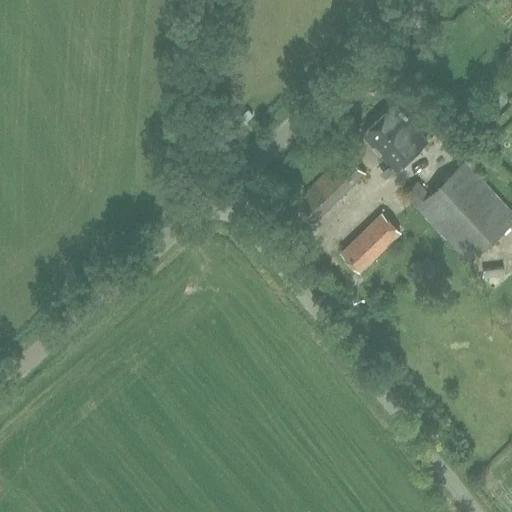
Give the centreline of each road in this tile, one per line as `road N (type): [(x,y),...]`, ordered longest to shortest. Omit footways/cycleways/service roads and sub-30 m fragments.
road 1 (unclassified): [(470,511),(221,192)]
road 2 (unclassified): [(0,386),(221,192)]
road 3 (unclassified): [(221,192),(438,0)]
